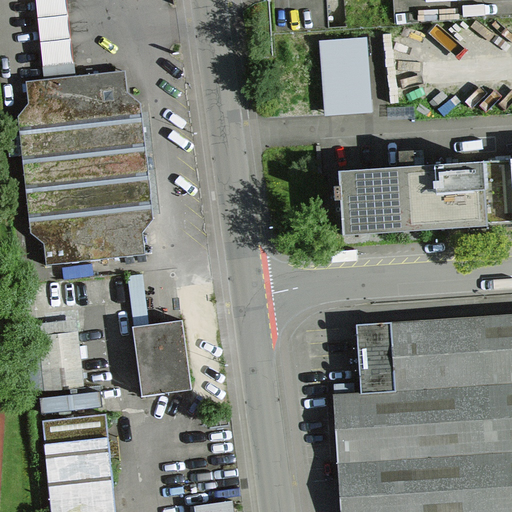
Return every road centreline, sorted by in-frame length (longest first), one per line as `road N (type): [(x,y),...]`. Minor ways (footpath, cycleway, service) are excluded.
road 1 (unclassified): [(511,248),(239,263)]
road 2 (tertiary): [(207,0),(239,263)]
road 3 (tertiary): [(239,263),(272,511)]
